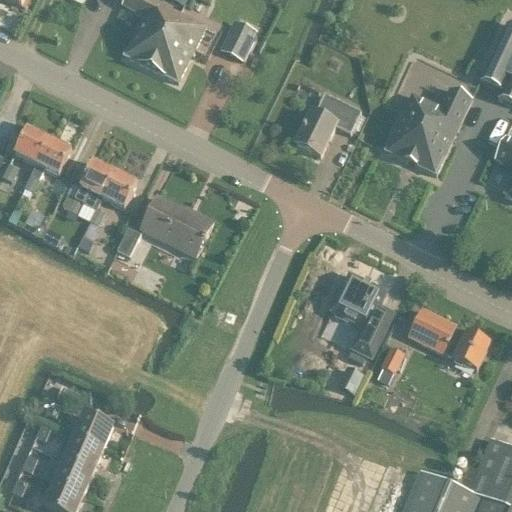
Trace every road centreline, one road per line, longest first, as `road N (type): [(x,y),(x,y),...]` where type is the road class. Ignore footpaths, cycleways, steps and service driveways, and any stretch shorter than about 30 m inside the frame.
road 1 (tertiary): [(313,207),(0,49)]
road 2 (unclassified): [(181,511),(313,207)]
road 3 (track): [(0,255),(14,263),(31,318),(77,352),(224,414)]
road 4 (tertiary): [(511,308),(313,207)]
road 5 (track): [(354,511),(357,470),(323,441),(227,409)]
